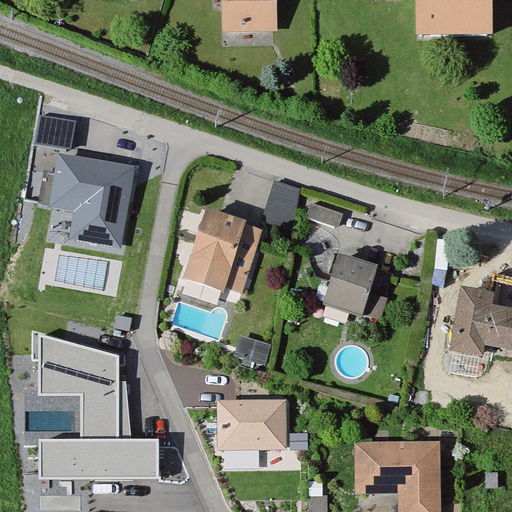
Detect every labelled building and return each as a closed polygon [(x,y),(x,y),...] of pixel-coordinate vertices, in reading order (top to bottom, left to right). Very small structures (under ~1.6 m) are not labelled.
[(219,0),(220,38),(276,37),(275,0),(219,0)] [(413,0),(414,46),(491,46),(490,0),(413,0)] [(337,113),(337,88),(315,88),(315,114),(337,113)] [(55,123),(42,121),(37,144),(51,146),(55,123)] [(133,175),(65,162),(55,215),(79,219),(74,246),(118,254),(133,175)] [(297,195),(272,188),(261,224),(286,232),(297,195)] [(339,220),(309,210),(305,222),(335,232),(339,220)] [(259,236),(204,218),(181,285),(222,298),(223,294),(238,299),(259,236)] [(388,277),(337,262),(322,309),(380,327),(387,303),(380,301),(388,277)] [(511,357),(511,311),(490,308),(491,299),(459,293),(449,355),(483,361),(484,353),(511,357)] [(82,394),(81,441),(40,440),(39,478),(158,479),(158,440),(119,440),(119,356),(38,335),(38,394),(82,394)] [(267,350),(237,341),(231,360),(261,370),(267,350)] [(285,454),(283,406),(214,408),(215,456),(285,454)] [(436,511),(436,449),(353,449),(353,500),(397,500),(396,511),(436,511)] [(84,511),(87,511),(86,479),(39,480),(40,511),(84,511)]
